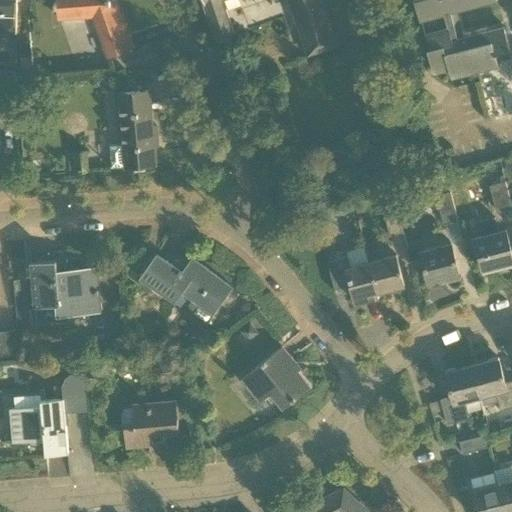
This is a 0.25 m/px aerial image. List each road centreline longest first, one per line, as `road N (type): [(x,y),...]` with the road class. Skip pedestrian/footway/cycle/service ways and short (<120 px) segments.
road 1 (residential): [(342,425),(244,481),(64,498)]
road 2 (residential): [(221,226),(129,206),(0,221)]
road 3 (residential): [(369,388),(221,226)]
road 4 (residential): [(511,310),(446,330),(403,354),(369,388)]
road 5 (residential): [(427,511),(342,425)]
